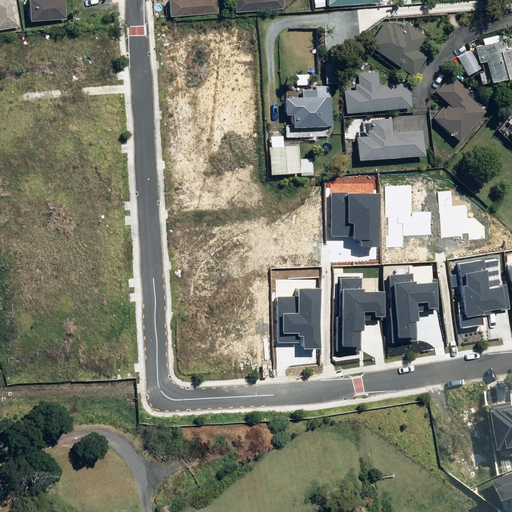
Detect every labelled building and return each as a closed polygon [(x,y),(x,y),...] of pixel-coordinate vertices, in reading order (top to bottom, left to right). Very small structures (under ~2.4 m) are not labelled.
[(0,0),(0,30),(20,28),(14,0),(0,0)] [(28,0),(30,19),(66,16),(65,0),(28,0)] [(169,17),(194,15),(192,0),(170,0),(168,0),(169,17)] [(216,0),(192,0),(194,15),(217,13),(216,0)] [(258,0),(234,0),(235,13),(259,11),(258,0)] [(282,0),(258,0),(259,11),(283,9),(282,0)] [(368,47),(414,78),(427,58),(417,51),(427,37),(406,23),(401,30),(392,24),(391,25),(385,21),(368,47)] [(485,58),(490,79),(511,74),(511,44),(506,46),(504,37),(501,38),(500,31),(481,35),(483,42),(474,44),(477,60),(485,58)] [(479,66),(470,47),(457,54),(466,72),(479,66)] [(343,89),(345,112),(412,106),(410,80),(379,83),(378,70),(357,72),(358,82),(355,82),(355,88),(343,89)] [(432,115),(458,139),(485,109),(473,98),(474,98),(476,96),(476,93),(474,90),(471,90),(469,92),(469,94),(465,90),(467,88),(450,72),(434,89),(448,102),(443,107),(441,105),(432,115)] [(294,75),(294,85),(310,85),(310,75),(294,75)] [(286,123),(286,134),(328,132),(327,124),(330,124),(329,94),(327,94),(327,83),(313,84),(313,87),(300,88),(300,95),(283,96),(283,112),(290,112),(291,123),(286,123)] [(496,127),(511,141),(511,111),(505,119),(504,117),(496,127)] [(356,134),(357,156),(423,152),(421,129),(392,131),(392,116),(370,117),(371,128),(366,128),(367,134),(356,134)] [(267,145),(269,171),(298,169),(296,143),(282,144),(281,133),(269,134),(270,145),(267,145)] [(511,400),(495,403),(497,412),(499,412),(504,448),(511,446),(511,400)]
